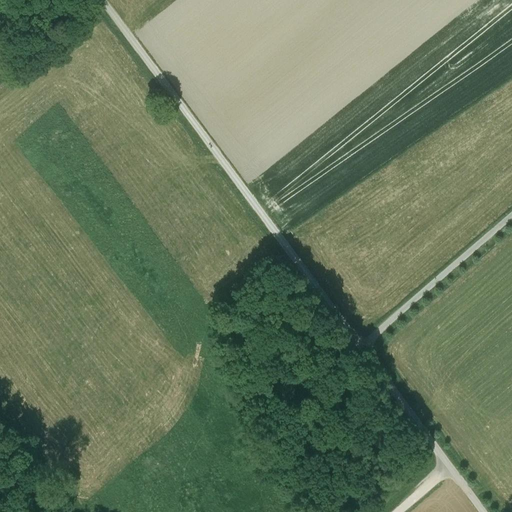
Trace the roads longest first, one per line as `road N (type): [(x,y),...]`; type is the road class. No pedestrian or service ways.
road 1 (track): [(490,511),(106,0)]
road 2 (track): [(353,329),(511,198)]
